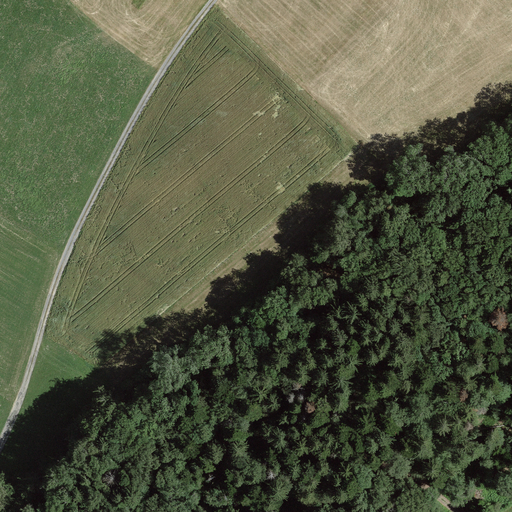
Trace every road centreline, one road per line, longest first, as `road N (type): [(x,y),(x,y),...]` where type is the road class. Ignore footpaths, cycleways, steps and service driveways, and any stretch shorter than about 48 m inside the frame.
road 1 (track): [(215,0),(133,121),(87,215),(0,445)]
road 2 (track): [(325,511),(363,490),(438,494),(458,511)]
